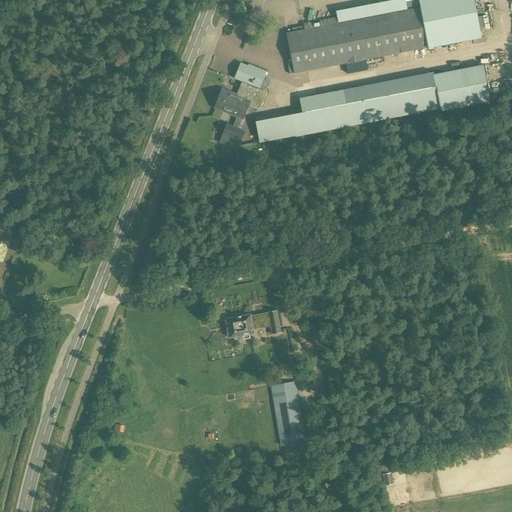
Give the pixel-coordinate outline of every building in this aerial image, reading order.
[(294,74),(481,38),(473,0),(418,0),(420,7),(286,33),(291,60),(287,61),(289,74),(293,73),(294,74)] [(215,107),(237,116),(233,126),(238,128),(242,118),(243,118),(248,105),(259,109),(260,108),(267,92),(265,89),(265,88),(267,87),(268,85),(270,84),(269,83),(271,80),(269,77),(264,75),(266,72),(249,65),(248,67),(241,64),(235,78),(242,81),(237,95),(222,89),(215,107)] [(259,144),(440,109),(441,111),(490,101),(482,65),(434,75),(433,72),(299,98),(302,112),(255,122),(259,144)] [(290,90),(276,94),(279,106),(293,103),(290,90)] [(238,150),(245,131),(238,128),(233,126),(226,124),(219,143),(238,150)] [(280,333),(276,310),(268,312),(268,315),(251,318),(250,315),(225,319),(229,338),(253,333),(253,329),(270,326),(272,334),(280,333)] [(281,446),(305,442),(295,381),(271,386),(281,446)] [(384,486),(393,484),(391,472),(381,474),(384,486)]
